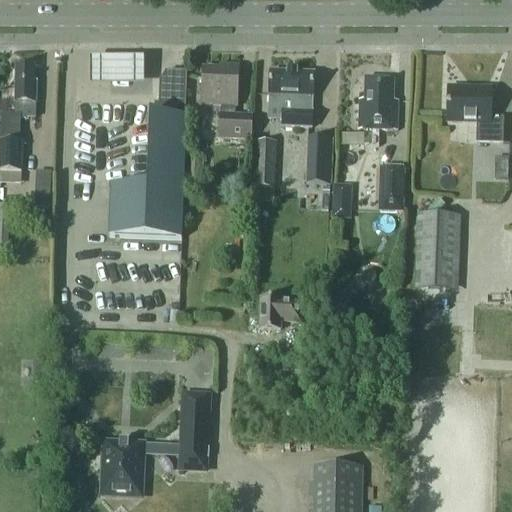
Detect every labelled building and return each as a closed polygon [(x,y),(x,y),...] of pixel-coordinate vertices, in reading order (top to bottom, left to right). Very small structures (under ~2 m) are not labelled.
[(142,58),(87,59),(87,86),(142,86),(142,58)] [(35,104),(36,104),(36,83),(34,83),(34,68),(15,67),(14,118),(1,118),(0,143),(20,144),(20,123),(26,120),(35,120),(35,104)] [(236,108),(238,72),(236,72),(236,69),(220,68),(220,71),(203,71),(201,107),(221,108),(220,116),(219,140),(251,141),(252,117),(235,116),(235,108),(236,108)] [(159,83),(158,104),(154,104),(154,117),(150,117),(147,188),(111,186),(108,238),(180,241),(183,189),(186,112),(185,112),(186,73),(165,72),(159,83)] [(282,129),(311,130),(312,113),(311,113),(312,98),(313,75),(296,74),(296,72),(287,72),(287,74),(270,73),(269,96),(268,111),(268,121),(282,121),(282,129)] [(358,132),(397,133),(398,102),(393,102),(394,80),(365,80),(364,101),(359,101),(358,132)] [(490,118),(491,90),(448,89),(447,123),(477,124),(477,144),(503,144),(503,118),(490,118)] [(308,140),(306,186),(330,187),(332,141),(308,140)] [(0,172),(21,173),(22,144),(20,144),(0,143),(0,172)] [(275,144),(255,143),(254,203),(273,203),(273,188),(274,188),(275,144)] [(203,189),(204,159),(186,158),(185,188),(203,189)] [(404,169),(380,168),(379,203),(378,214),(402,215),(403,204),(404,169)] [(37,195),(36,207),(49,208),(50,196),(37,195)] [(320,199),(319,212),(327,213),(328,199),(320,199)] [(334,208),(334,220),(350,220),(350,208),(334,208)] [(453,217),(417,216),(414,291),(450,292),(453,217)] [(369,273),(365,274),(363,278),(364,283),(368,285),(373,283),(375,279),(373,275),(369,273)] [(259,331),(280,332),(280,323),(301,323),(301,302),(281,301),(281,300),(260,299),(259,331)] [(54,383),(55,363),(39,362),(38,382),(54,383)] [(282,385),(307,386),(307,365),(283,365),(282,385)] [(210,396),(182,395),(180,448),(104,444),(102,477),(101,497),(117,497),(125,498),(141,498),(143,469),(143,456),(143,453),(150,454),(150,457),(165,457),(165,454),(187,455),(186,471),(207,472),(210,396)] [(314,467),(313,511),(361,511),(362,468),(314,467)]
